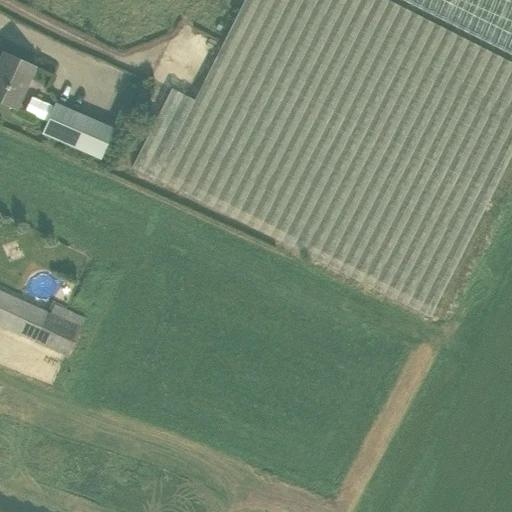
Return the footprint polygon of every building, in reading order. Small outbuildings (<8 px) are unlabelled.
[(511,63),(386,0),(244,0),(194,100),(171,89),(132,167),(154,179),(430,318),(511,154),(511,63)] [(511,0),(401,0),(511,56),(511,0)] [(34,68),(4,54),(0,62),(0,102),(15,109),(34,68)] [(101,159),(114,129),(55,103),(42,134),(101,159)] [(81,328),(0,291),(0,324),(69,356),(81,328)]
